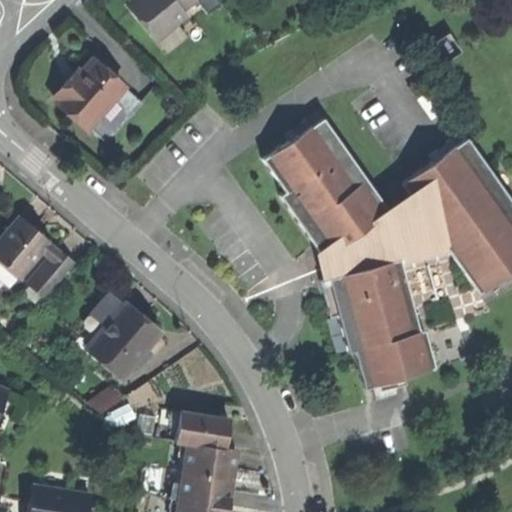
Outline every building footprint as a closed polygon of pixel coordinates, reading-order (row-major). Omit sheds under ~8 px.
[(133,0),(126,6),(154,41),(185,17),(181,12),(194,1),(193,0),(133,0)] [(198,6),(194,1),(181,12),(185,17),(198,6)] [(52,97),(86,127),(122,87),(91,60),(79,74),(69,85),(66,82),(52,97)] [(70,77),(66,82),(69,85),(79,74),(75,71),(70,77)] [(331,277),(319,281),(324,300),(332,298),(337,316),(346,352),(353,351),(363,388),(403,378),(403,375),(433,367),(423,330),(418,331),(399,261),(445,248),(477,294),(510,271),(511,273),(511,203),(466,138),(400,184),(407,195),(387,210),(321,118),(296,136),(295,135),(261,159),(284,192),(278,196),(322,257),(324,255),(331,277)] [(0,237),(0,284),(7,290),(29,264),(25,260),(33,250),(17,237),(7,229),(0,237)] [(30,277),(47,291),(68,267),(51,252),(30,277)] [(38,302),(47,291),(30,277),(21,288),(38,302)] [(329,318),(337,316),(332,298),(324,300),(326,309),(329,318)] [(104,306),(70,349),(115,384),(150,339),(130,323),(114,310),(112,312),(104,306)] [(223,424),(174,416),(169,447),(182,449),(171,511),(220,511),(224,487),(226,476),(229,453),(219,452),(221,439),(223,424)] [(24,508),(22,511),(82,511),(85,496),(26,488),(24,508)]
